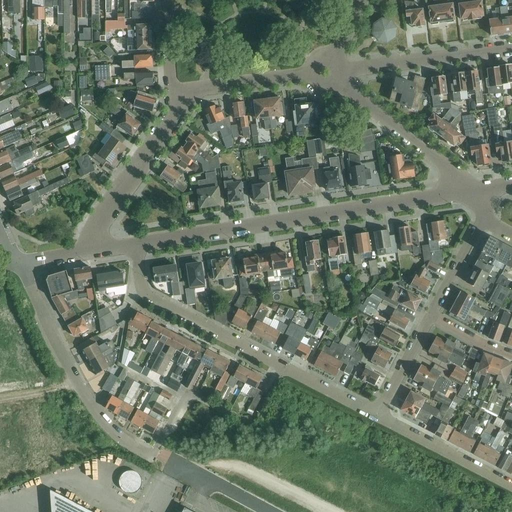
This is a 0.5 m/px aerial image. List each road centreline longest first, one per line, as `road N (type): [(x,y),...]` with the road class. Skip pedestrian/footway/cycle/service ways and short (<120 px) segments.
road 1 (tertiary): [(132,240),(471,191)]
road 2 (residential): [(375,413),(134,291),(132,240)]
road 3 (residential): [(154,454),(111,430),(75,386),(15,260)]
road 4 (residential): [(471,191),(324,73)]
road 5 (residential): [(324,73),(511,50)]
road 6 (residential): [(85,247),(170,116),(169,90)]
road 7 (residential): [(169,90),(324,73)]
road 8 (residential): [(511,486),(375,413)]
road 9 (residential): [(154,454),(261,511)]
